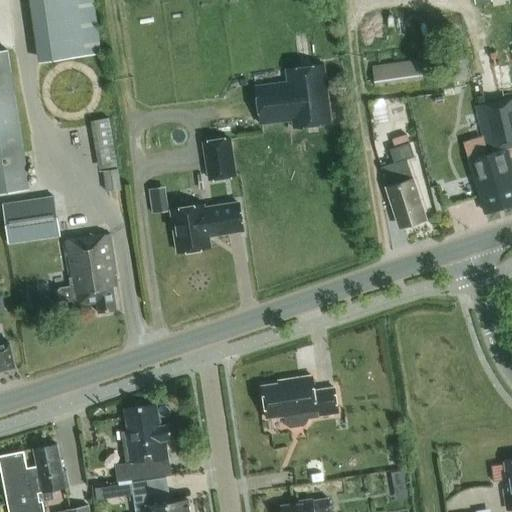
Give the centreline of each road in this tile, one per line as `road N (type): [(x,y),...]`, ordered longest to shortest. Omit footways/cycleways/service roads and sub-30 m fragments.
road 1 (tertiary): [(202,338),(467,249)]
road 2 (tertiary): [(0,407),(202,338)]
road 3 (residential): [(230,511),(202,338)]
road 4 (tertiary): [(511,371),(467,249)]
